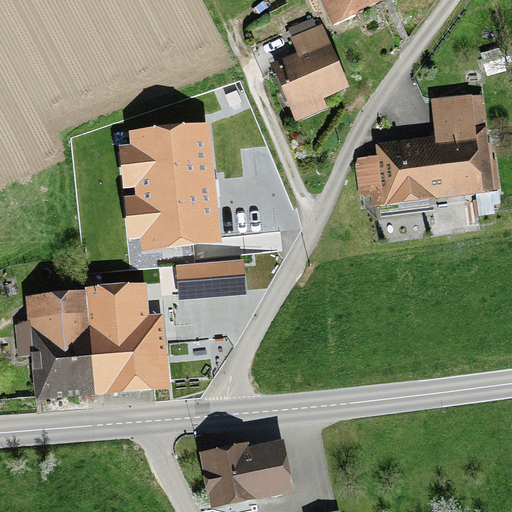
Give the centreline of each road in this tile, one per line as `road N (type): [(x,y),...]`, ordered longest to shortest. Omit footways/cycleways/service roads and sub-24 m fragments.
road 1 (residential): [(449,0),(367,115),(236,364),(221,415)]
road 2 (secondary): [(221,415),(511,382)]
road 3 (secondary): [(0,432),(221,415)]
